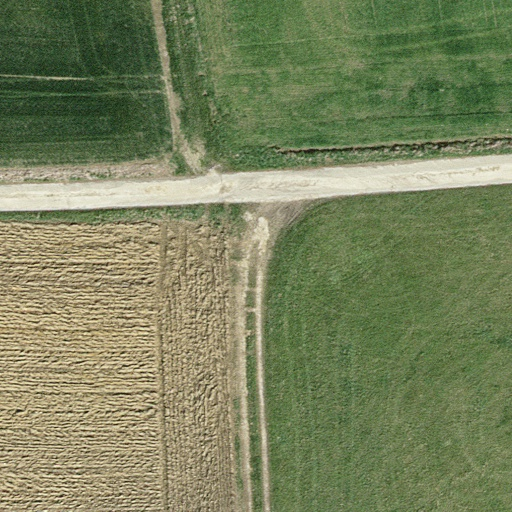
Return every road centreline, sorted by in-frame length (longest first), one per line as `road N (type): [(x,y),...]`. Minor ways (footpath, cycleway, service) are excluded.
road 1 (track): [(511,169),(91,200),(0,197)]
road 2 (track): [(293,185),(258,230),(246,267),(254,511)]
